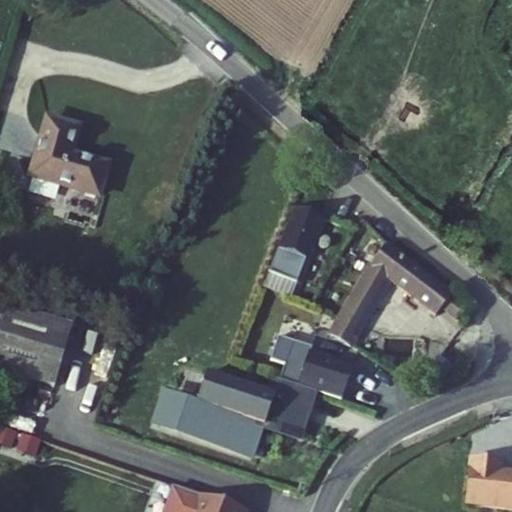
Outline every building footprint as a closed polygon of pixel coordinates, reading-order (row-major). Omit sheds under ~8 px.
[(31,180),(96,202),(106,172),(70,159),(78,134),(50,124),(31,180)] [(319,220),(291,209),(264,274),(292,285),(319,220)] [(354,290),(336,323),(352,335),(385,276),(433,314),(445,298),(385,249),(376,260),(372,258),(363,274),(350,267),(342,284),(354,290)] [(0,370),(55,389),(75,330),(0,305),(0,370)] [(328,338),(345,348),(352,335),(336,323),(328,338)] [(292,367),(286,383),(325,395),(348,403),(358,374),(334,366),(336,361),(317,355),(318,350),(285,339),(277,363),(292,367)] [(286,383),(285,382),(279,399),(213,377),(203,405),(212,408),(210,413),(172,400),(163,426),(252,456),(261,430),(256,428),(257,423),(271,428),(272,426),(297,434),(302,419),(313,423),(322,398),(324,398),(325,395),(286,383)] [(0,421),(0,444),(37,456),(44,435),(0,421)] [(497,464),(467,460),(461,505),(511,511),(511,475),(496,474),(497,464)] [(249,511),(204,496),(199,511),(249,511)]
